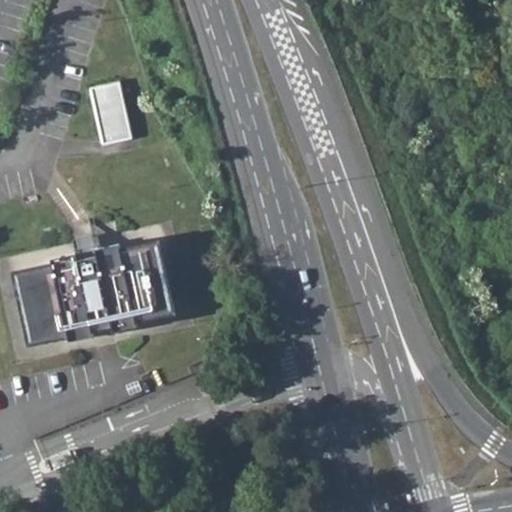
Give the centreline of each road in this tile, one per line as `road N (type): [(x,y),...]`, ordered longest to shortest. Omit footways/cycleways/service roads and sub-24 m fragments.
road 1 (primary): [(511,454),(463,415),(412,332),(312,60),(266,0)]
road 2 (primary): [(401,396),(351,236),(259,0)]
road 3 (primary): [(219,0),(325,369)]
road 4 (primary): [(325,369),(363,511)]
road 5 (primary): [(437,511),(401,396)]
